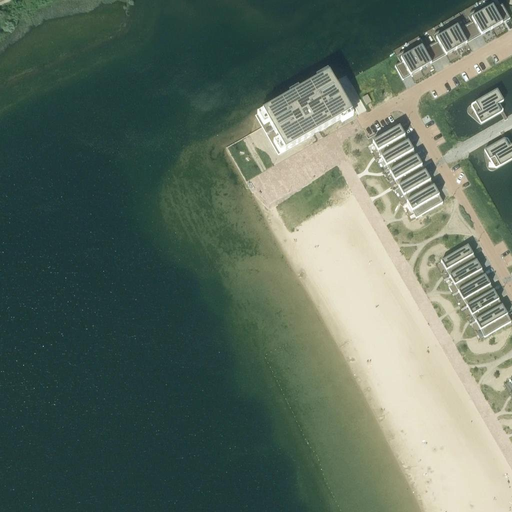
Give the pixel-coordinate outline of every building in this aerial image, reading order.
[(490,3),(479,9),(491,30),(502,24),(500,21),(507,17),(509,20),(510,20),(502,6),(494,10),(490,3)] [(473,22),(466,26),(472,37),(479,33),(481,36),(491,30),(479,9),(469,15),(473,22)] [(455,24),(444,30),(456,50),(466,45),(464,42),(472,37),(466,26),(459,31),(455,24)] [(437,43),(430,47),(437,58),(444,53),(446,56),(456,50),(444,30),(433,36),(437,43)] [(419,44),(409,50),(421,71),(431,65),(429,62),(437,58),(430,47),(423,51),(419,44)] [(402,63),(394,67),(402,81),(403,81),(401,78),(409,74),(410,77),(421,71),(409,50),(398,56),(402,63)] [(290,96),(255,116),(278,156),(314,135),(319,132),(340,120),(352,114),(343,98),(342,97),(342,98),(334,83),(333,83),(328,74),(317,81),(299,91),(290,96)] [(486,98),(475,104),(481,113),(476,116),(481,124),(500,114),(496,106),(503,102),(496,92),(486,98)] [(367,96),(362,99),(366,106),(367,105),(370,103),(371,103),(367,96)] [(399,128),(372,143),(377,153),(381,151),(384,156),(380,158),(381,159),(408,143),(399,128)] [(504,141),(485,152),(489,160),(494,158),(499,167),(510,161),(511,160),(511,146),(511,147),(508,148),(504,141)] [(408,143),(381,159),(386,168),(389,166),(392,171),(389,173),(416,158),(408,143)] [(416,158),(389,173),(395,183),(398,181),(401,186),(398,188),(425,173),(416,158)] [(425,173),(398,188),(403,197),(407,196),(410,201),(406,203),(433,188),(425,173)] [(433,188),(406,203),(412,212),(415,210),(418,216),(415,218),(415,219),(442,203),(433,188)] [(467,247),(440,262),(446,272),(449,270),(452,275),(449,277),(449,278),(476,263),(467,247)] [(476,263),(449,278),(454,287),(458,285),(461,290),(457,292),(458,293),(484,277),(476,263)] [(484,277),(458,293),(463,302),(466,300),(469,305),(466,307),(466,308),(493,292),(484,277)] [(493,292),(466,308),(471,317),(475,315),(478,320),(475,322),(475,323),(502,307),(493,292)] [(502,307),(475,323),(480,332),(483,330),(487,335),(483,337),(484,338),(510,323),(502,307)]
